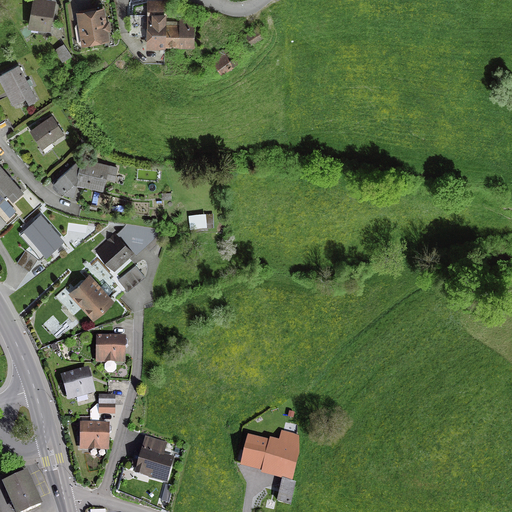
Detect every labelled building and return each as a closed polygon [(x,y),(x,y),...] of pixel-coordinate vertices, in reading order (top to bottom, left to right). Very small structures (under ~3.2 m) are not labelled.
[(52,3),(35,0),(33,0),(29,23),(39,24),(38,28),(47,29),(49,20),(50,21),(52,10),(51,9),(52,3)] [(128,33),(147,33),(147,45),(162,45),(163,34),(164,34),(164,27),(164,2),(147,2),(147,15),(129,15),(128,33)] [(101,10),(77,14),(82,43),(105,40),(101,10)] [(178,27),(164,27),(164,34),(163,34),(162,45),(192,45),(193,19),(178,19),(178,27)] [(256,28),(244,35),(250,45),(262,37),(256,28)] [(62,45),(54,50),(61,61),(69,56),(62,45)] [(234,57),(228,61),(225,55),(213,63),(220,74),(237,63),(234,57)] [(25,81),(17,66),(0,75),(9,91),(5,92),(12,104),(32,94),(28,87),(32,85),(28,79),(25,81)] [(19,110),(6,118),(12,128),(25,119),(19,110)] [(30,131),(41,148),(62,134),(51,117),(30,131)] [(27,122),(25,119),(12,128),(14,131),(27,122)] [(101,190),(104,178),(113,180),(116,168),(80,159),(78,168),(75,178),(76,178),(92,183),(90,187),(101,190)] [(75,183),(76,178),(75,178),(78,168),(74,163),(53,182),(53,186),(57,190),(72,194),(75,183)] [(0,200),(4,197),(5,199),(6,197),(5,196),(15,188),(0,169),(0,200)] [(63,238),(40,213),(24,227),(47,252),(63,238)] [(210,229),(209,214),(191,215),(192,230),(210,229)] [(135,253),(143,245),(148,251),(159,241),(154,235),(160,230),(126,225),(117,233),(135,253)] [(109,241),(96,252),(112,270),(131,253),(115,235),(112,237),(111,236),(107,240),(109,241)] [(36,259),(24,251),(15,263),(28,271),(36,259)] [(143,277),(134,266),(116,280),(126,292),(143,277)] [(483,282),(480,272),(472,274),(475,283),(483,282)] [(85,303),(82,306),(93,318),(110,302),(105,296),(111,291),(103,283),(97,288),(89,279),(85,282),(81,283),(76,287),(75,291),(75,292),(85,303)] [(115,361),(115,359),(122,359),(122,349),(126,345),(126,341),(124,338),(96,338),(96,359),(103,359),(103,361),(115,361)] [(86,370),(62,377),(67,396),(74,395),(74,397),(85,394),(84,392),(91,390),(86,370)] [(274,392),(261,398),(268,412),(281,406),(274,392)] [(113,396),(98,396),(98,405),(113,405),(113,396)] [(113,405),(98,405),(98,413),(113,414),(113,405)] [(250,408),(238,415),(242,422),(254,416),(250,408)] [(99,448),(99,446),(106,446),(106,436),(110,432),(110,428),(107,426),(80,425),(80,446),(87,446),(87,448),(99,448)] [(277,501),(288,504),(294,482),(290,481),(297,454),(296,433),(281,431),(277,449),(247,442),(242,463),(284,473),(277,501)] [(128,471),(135,473),(136,469),(146,472),(145,475),(165,481),(171,459),(158,455),(161,446),(147,442),(144,451),(141,451),(139,458),(132,456),(128,471)] [(25,473),(2,483),(15,511),(23,511),(39,505),(25,473)]
